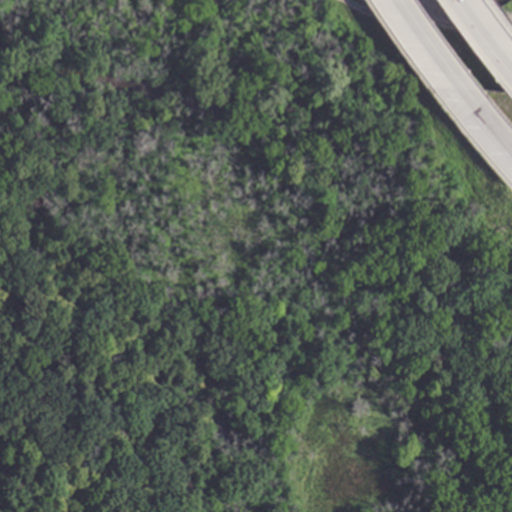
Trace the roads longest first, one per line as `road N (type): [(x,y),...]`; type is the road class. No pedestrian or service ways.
road 1 (secondary): [(511,41),(368,0)]
road 2 (primary): [(388,0),(463,102)]
